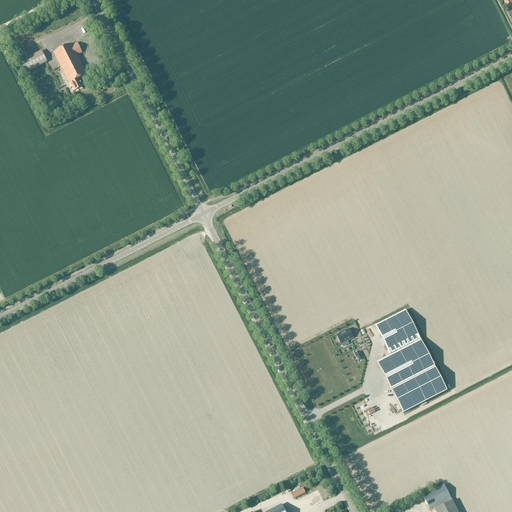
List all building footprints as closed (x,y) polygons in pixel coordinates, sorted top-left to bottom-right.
[(511,5),(511,3),(510,0),(505,0),(503,1),(507,8),(511,5)] [(77,55),(82,53),(77,43),(72,46),(72,44),(53,53),(71,88),(72,88),(74,92),(83,87),(79,79),(87,75),(77,55)] [(16,49),(20,56),(26,52),(23,46),(16,49)] [(19,62),(25,73),(47,62),(41,51),(19,62)] [(403,414),(447,391),(406,310),(375,326),(390,356),(377,362),(403,414)] [(339,334),(336,335),(341,344),(347,341),(348,344),(349,344),(347,341),(353,338),(349,329),(346,331),(345,330),(339,333),(339,334)] [(360,351),(355,353),(360,362),(364,360),(360,351)] [(452,501),(451,499),(444,485),(423,495),(430,510),(433,508),(434,510),(435,511),(458,511),(453,501),(452,501)] [(291,493),(294,499),(305,493),(302,488),(291,493)]
